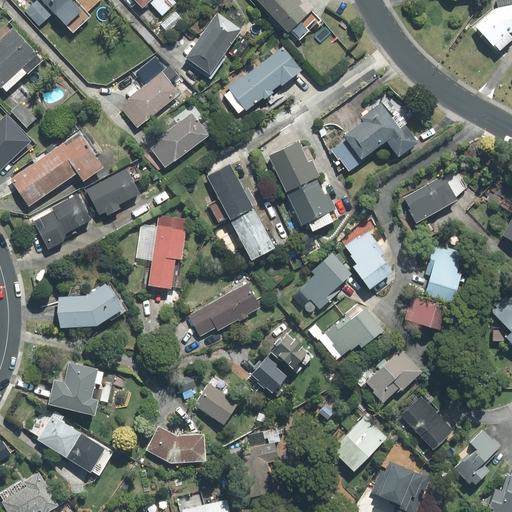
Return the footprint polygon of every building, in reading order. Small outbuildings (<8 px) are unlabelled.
[(39,26),(52,14),(39,0),(37,0),(25,11),(39,26)] [(43,0),(73,32),(91,16),(87,12),(100,0),(43,0)] [(149,1),(163,15),(176,2),(174,0),(135,0),(142,7),(149,1)] [(301,0),(257,0),(288,32),(290,31),(299,40),(310,31),(309,30),(313,27),(316,30),(323,23),(311,10),(313,8),(304,0),(301,0)] [(511,0),(496,0),(499,8),(496,9),(476,26),(494,46),(495,44),(500,50),(511,39),(511,0)] [(224,55),(242,29),(217,12),(186,57),(188,58),(186,61),(211,78),(226,56),(224,55)] [(43,60),(13,27),(0,39),(0,87),(1,88),(2,87),(7,92),(27,73),(28,74),(43,60)] [(302,70),(283,46),(243,78),(242,76),(228,87),(230,90),(224,95),(238,114),(245,109),(246,111),(263,97),(265,99),(273,93),(272,91),(281,84),(282,86),(302,70)] [(178,76),(169,65),(128,99),(130,102),(122,109),(137,127),(179,94),(170,83),(178,76)] [(21,102),(11,111),(27,128),(36,119),(21,102)] [(208,134),(213,130),(193,103),(173,118),(177,123),(156,138),(158,141),(150,148),(165,167),(174,161),(174,162),(209,136),(208,134)] [(340,159),(349,171),(364,160),(363,158),(387,140),(399,157),(418,142),(397,114),(392,118),(381,103),(360,118),(363,121),(343,135),(346,140),(331,150),(338,160),(340,159)] [(6,114),(0,119),(0,170),(31,141),(6,114)] [(98,153),(81,128),(57,145),(58,146),(77,172),(83,181),(103,167),(95,155),(98,153)] [(286,192),(317,177),(320,176),(312,160),(314,159),(307,145),(302,147),(299,140),(277,151),(278,152),(269,156),(286,192)] [(77,172),(58,146),(34,163),(53,189),(77,172)] [(11,180),(29,206),(53,189),(34,163),(11,180)] [(257,204),(248,188),(244,191),(230,164),(207,176),(219,199),(209,204),(219,222),(229,217),(230,220),(254,208),(253,206),(257,204)] [(87,190),(100,215),(105,212),(107,215),(120,208),(118,205),(140,193),(127,169),(87,190)] [(443,175),(404,198),(411,209),(409,210),(416,223),(457,200),(456,197),(467,187),(456,169),(444,176),(443,175)] [(313,230),(338,218),(334,210),(336,209),(328,193),(325,194),(317,177),(286,192),(302,225),(309,222),(313,230)] [(48,250),(64,242),(66,233),(91,220),(78,194),(52,208),(53,210),(33,221),(48,250)] [(275,248),(254,208),(230,220),(252,260),(275,248)] [(511,212),(511,220),(503,235),(511,240),(511,212)] [(171,287),(184,289),(186,274),(180,273),(188,219),(159,215),(157,226),(141,224),(136,258),(152,260),(149,285),(171,288),(171,287)] [(351,256),(357,264),(353,267),(370,289),(393,272),(381,256),(385,253),(369,231),(357,239),(356,238),(345,246),(352,255),(351,256)] [(431,276),(426,295),(453,303),(462,274),(458,273),(464,253),(434,244),(425,274),(431,276)] [(311,300),(319,309),(339,291),(336,288),(351,274),(332,253),(312,272),(315,275),(298,290),(309,301),(311,300)] [(61,328),(96,326),(110,318),(112,320),(127,310),(107,279),(85,293),(87,296),(59,297),(61,328)] [(189,316),(200,337),(216,328),(218,331),(260,307),(247,284),(189,316)] [(493,328),(493,340),(509,341),(511,343),(511,295),(509,293),(491,309),(508,328),(493,328)] [(449,308),(412,296),(404,319),(442,331),(449,308)] [(320,332),(321,331),(315,324),(308,330),(315,338),(316,337),(318,340),(319,340),(336,361),(350,349),(351,351),(359,344),(362,348),(383,330),(365,308),(363,310),(358,304),(346,314),(348,316),(323,336),(320,332)] [(281,337),(274,345),(277,347),(272,352),(297,373),(312,356),(302,347),(303,346),(295,339),(294,341),(287,335),(283,339),(281,337)] [(373,392),(383,403),(399,388),(402,391),(423,372),(401,349),(387,362),(384,358),(377,366),(380,369),(366,382),(375,391),(373,392)] [(277,365),(267,357),(262,362),(260,360),(251,370),(253,372),(244,382),(256,392),(261,385),(264,388),(265,387),(272,393),(287,376),(276,367),(277,365)] [(91,399),(95,383),(100,385),(103,372),(97,371),(98,369),(70,363),(65,383),(55,380),(49,404),(95,415),(98,400),(91,399)] [(180,392),(196,386),(191,374),(176,380),(180,392)] [(224,425),(238,403),(223,393),(227,386),(213,377),(194,405),(224,425)] [(423,394),(400,415),(433,450),(453,431),(436,413),(439,411),(431,402),(434,399),(432,396),(428,399),(423,394)] [(326,404),(319,412),(328,419),(334,411),(326,404)] [(39,436),(37,440),(67,458),(81,434),(61,422),(65,416),(54,410),(53,412),(47,410),(26,424),(24,427),(39,436)] [(376,422),(368,414),(332,450),(354,471),(387,437),(374,425),(376,422)] [(159,426),(146,450),(171,463),(206,461),(204,434),(177,436),(159,426)] [(493,439),(483,429),(469,442),(477,450),(464,462),(463,461),(456,469),(470,483),(472,480),(476,484),(489,471),(484,466),(498,452),(497,451),(502,445),(494,438),(493,439)] [(99,475),(114,451),(93,439),(93,440),(81,434),(67,458),(90,472),(91,470),(99,475)] [(0,441),(0,460),(11,453),(2,441),(0,441)] [(279,460),(275,442),(235,451),(246,498),(274,491),(267,463),(279,460)] [(382,467),(371,493),(391,501),(390,503),(410,511),(414,511),(430,478),(390,461),(386,469),(382,467)] [(73,511),(74,511),(66,501),(59,506),(39,472),(23,481),(27,487),(25,488),(21,481),(0,493),(0,494),(4,501),(2,502),(7,511),(73,511)] [(508,474),(502,491),(495,489),(489,509),(492,510),(491,511),(511,511),(511,474),(511,476),(508,474)] [(182,511),(206,511),(205,505),(202,491),(176,496),(180,511),(182,510),(182,511)] [(229,511),(227,499),(205,505),(206,511),(229,511)]
